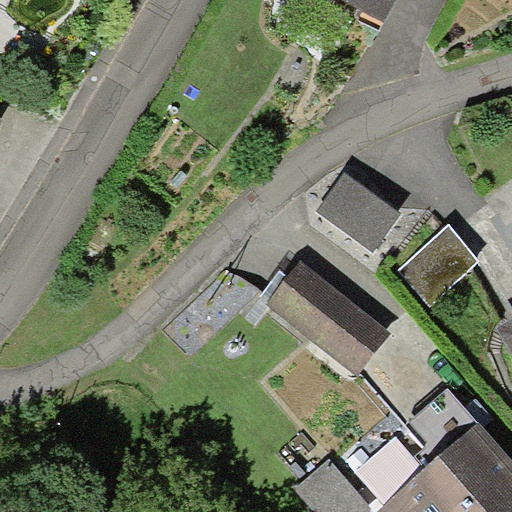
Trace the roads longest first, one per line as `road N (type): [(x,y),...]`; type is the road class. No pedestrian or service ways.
road 1 (residential): [(0,384),(91,358),(299,161),(371,118),(511,70)]
road 2 (residential): [(0,292),(85,172),(183,0)]
